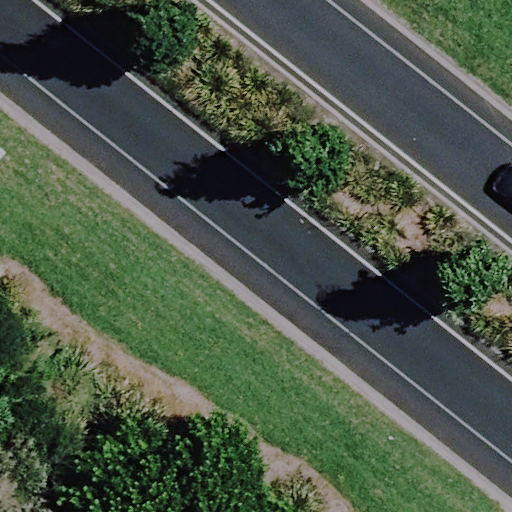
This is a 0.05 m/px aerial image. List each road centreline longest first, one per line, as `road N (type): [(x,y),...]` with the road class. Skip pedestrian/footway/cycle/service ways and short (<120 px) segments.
road 1 (primary): [(511,423),(0,18)]
road 2 (primary): [(272,0),(511,189)]
